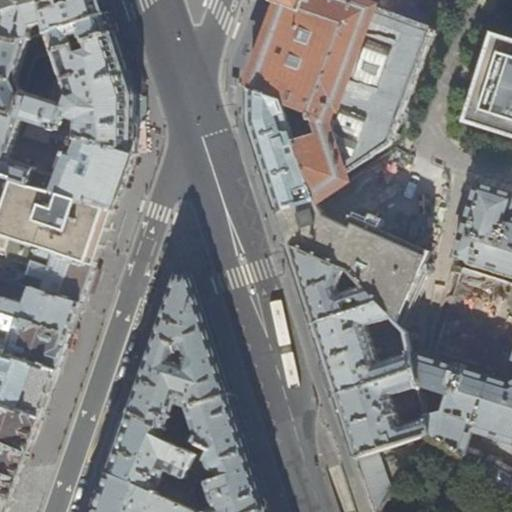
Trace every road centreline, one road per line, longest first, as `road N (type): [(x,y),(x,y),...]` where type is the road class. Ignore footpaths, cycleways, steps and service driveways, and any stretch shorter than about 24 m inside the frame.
road 1 (residential): [(55,511),(193,106)]
road 2 (tertiary): [(193,106),(321,511)]
